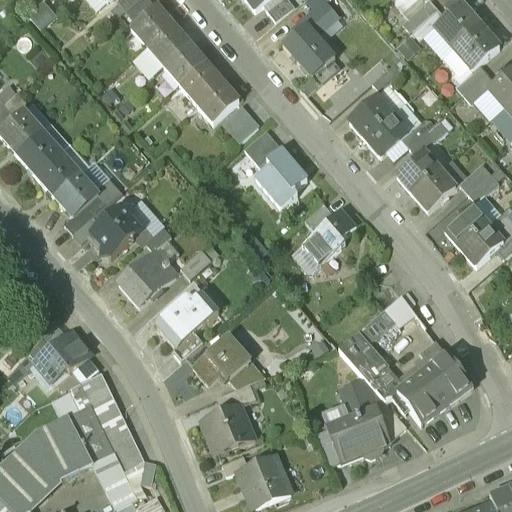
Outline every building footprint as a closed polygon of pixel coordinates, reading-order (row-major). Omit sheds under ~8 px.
[(91,0),(102,13),(117,0),(91,0)] [(133,0),(125,0),(112,12),(120,21),(138,5),(133,0)] [(273,0),(233,0),(250,23),(276,3),(273,0)] [(316,0),(312,4),(319,13),(320,14),(321,13),(335,0),(316,0)] [(410,0),(423,14),(427,10),(438,0),(410,0)] [(138,5),(120,21),(128,30),(146,15),(138,5)] [(279,8),(261,23),(269,34),(288,19),(279,8)] [(435,19),(427,10),(423,14),(402,33),(410,42),(435,19)] [(319,13),(288,41),(291,45),(278,56),(308,89),(322,76),(330,70),(311,48),(334,28),(321,13),(320,14),(319,13)] [(443,28),(431,39),(450,60),(478,36),(459,14),(443,28)] [(151,18),(125,41),(142,60),(167,37),(151,18)] [(435,19),(410,42),(418,51),(431,39),(443,28),(435,19)] [(478,36),(450,60),(469,83),(478,75),(497,58),(478,36)] [(167,37),(142,60),(157,79),(183,56),(167,37)] [(183,56),(157,79),(174,98),(200,75),(183,56)] [(216,94),(200,75),(174,98),(190,117),(216,94)] [(469,83),(454,97),(461,105),(485,84),(478,75),(469,83)] [(511,75),(493,93),(486,99),(503,117),(511,109),(511,75)] [(322,76),(308,89),(314,96),(329,83),(322,76)] [(388,77),(367,96),(376,106),(398,87),(388,77)] [(485,84),(461,105),(469,114),(486,99),(493,93),(485,84)] [(216,94),(190,117),(206,135),(232,113),(216,94)] [(387,127),(371,109),(344,133),(361,151),(387,127)] [(511,109),(503,117),(511,127),(511,109)] [(1,114),(0,114),(0,129),(8,122),(1,114)] [(235,119),(218,134),(226,143),(243,128),(235,119)] [(19,120),(0,137),(0,150),(12,165),(38,142),(19,120)] [(387,127),(361,151),(377,169),(397,151),(403,145),(387,127)] [(243,128),(226,143),(235,152),(251,137),(243,128)] [(403,145),(397,151),(405,160),(423,144),(415,135),(403,145)] [(280,155),(265,137),(244,155),(259,174),(266,168),(280,156),(280,155)] [(56,163),(38,142),(12,165),(30,186),(56,163)] [(423,144),(405,160),(413,169),(420,163),(431,153),(423,144)] [(306,186),(280,156),(266,168),(269,172),(255,185),(281,215),(297,201),(293,197),(306,186)] [(75,184),(56,163),(30,186),(49,207),(75,184)] [(436,182),(420,163),(413,169),(392,187),(409,206),(436,182)] [(476,177),(456,195),(465,204),(485,186),(476,177)] [(436,182),(409,206),(425,224),(452,200),(436,182)] [(93,205),(75,184),(49,207),(66,227),(67,228),(93,205)] [(485,186),(465,204),(473,214),(493,196),(485,186)] [(93,205),(67,228),(66,227),(58,234),(67,243),(101,214),(93,205)] [(323,210),(304,226),(314,238),(333,222),(323,210)] [(134,235),(128,228),(129,217),(118,216),(97,235),(83,247),(84,248),(88,254),(91,251),(96,257),(95,269),(106,270),(131,248),(142,238),(137,232),(134,235)] [(469,217),(441,241),(458,258),(485,235),(469,217)] [(314,238),(301,250),(319,271),(344,250),(341,246),(355,233),(347,223),(340,229),(333,222),(314,238)] [(89,227),(69,245),(77,254),(84,248),(83,247),(97,235),(89,227)] [(485,235),(458,258),(474,277),(493,260),(501,253),(485,235)] [(148,246),(141,253),(150,264),(151,263),(169,247),(159,237),(148,246)] [(142,238),(131,248),(138,256),(141,253),(148,246),(142,238)] [(511,257),(511,243),(501,253),(493,260),(500,268),(511,257)] [(177,280),(185,289),(206,270),(199,261),(177,280)] [(150,264),(114,295),(135,319),(172,287),(164,278),(166,277),(163,274),(162,275),(151,263),(150,264)] [(194,299),(151,337),(171,360),(172,361),(191,344),(215,324),(194,299)] [(397,306),(379,322),(389,335),(395,343),(413,327),(397,306)] [(379,322),(359,340),(369,352),(389,335),(379,322)] [(347,333),(329,347),(338,357),(352,346),(356,343),(347,333)] [(45,360),(31,371),(48,391),(58,383),(60,381),(63,384),(85,367),(65,344),(45,360)] [(191,344),(172,361),(171,360),(168,363),(175,372),(198,352),(191,344)] [(382,380),(352,346),(338,357),(369,392),(378,384),(382,380)] [(247,373),(225,348),(188,379),(205,398),(218,387),(224,393),(247,373)] [(45,360),(35,350),(20,367),(27,374),(31,371),(45,360)] [(432,352),(413,367),(423,380),(442,366),(432,352)] [(395,403),(386,410),(400,424),(404,422),(415,437),(466,398),(442,366),(423,380),(395,403)] [(27,374),(20,367),(3,386),(11,393),(27,374)] [(413,367),(384,390),(395,403),(423,380),(413,367)] [(247,373),(224,393),(231,402),(245,396),(261,389),(247,373)] [(139,473),(96,382),(69,395),(75,409),(79,418),(85,415),(107,463),(116,483),(139,473)] [(65,391),(58,383),(48,391),(55,399),(65,391)] [(384,390),(378,384),(369,392),(385,411),(386,410),(395,403),(384,390)] [(75,409),(69,395),(64,398),(70,411),(75,409)] [(231,402),(212,410),(218,424),(236,417),(237,419),(252,413),(245,396),(231,402)] [(405,435),(385,411),(369,424),(376,433),(384,453),(405,435)] [(107,463),(85,415),(79,418),(62,426),(86,474),(107,463)] [(218,424),(195,434),(209,468),(250,451),(237,419),(236,417),(218,424)] [(369,424),(367,421),(353,428),(352,426),(348,428),(349,429),(322,442),(334,476),(385,456),(384,453),(376,433),(369,424)] [(30,443),(0,471),(0,511),(30,511),(54,491),(86,475),(86,474),(62,426),(30,443)] [(116,483),(107,463),(86,474),(86,475),(103,511),(123,511),(129,509),(116,483)] [(238,469),(216,478),(221,489),(231,485),(243,480),(238,469)] [(243,480),(231,485),(241,511),(273,511),(285,507),(270,469),(243,480)] [(150,475),(139,473),(134,494),(145,497),(150,475)] [(511,511),(511,494),(489,504),(492,511),(511,511)]
